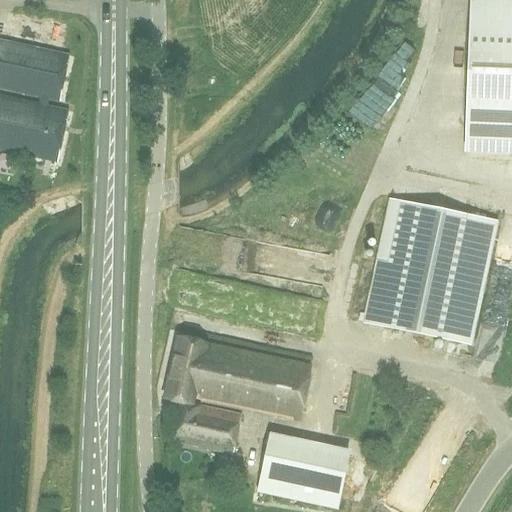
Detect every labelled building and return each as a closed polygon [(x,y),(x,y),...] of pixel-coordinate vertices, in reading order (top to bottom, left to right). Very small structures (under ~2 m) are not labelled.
[(511,0),(472,0),(467,149),(511,151),(511,0)] [(0,149),(58,163),(70,111),(48,106),(49,99),(61,102),(71,56),(0,40),(0,87),(42,97),(41,105),(0,96),(0,149)] [(493,221),(472,217),(392,200),(367,314),(360,313),(359,321),(468,344),(493,221)] [(183,266),(197,270),(205,240),(191,236),(183,266)] [(498,359),(499,334),(482,333),(481,358),(498,359)] [(233,454),(241,415),(200,406),(201,406),(193,404),(194,397),(300,420),(311,366),(179,338),(164,399),(181,402),(172,441),(233,454)] [(337,510),(349,456),(270,439),(258,493),(337,510)]
